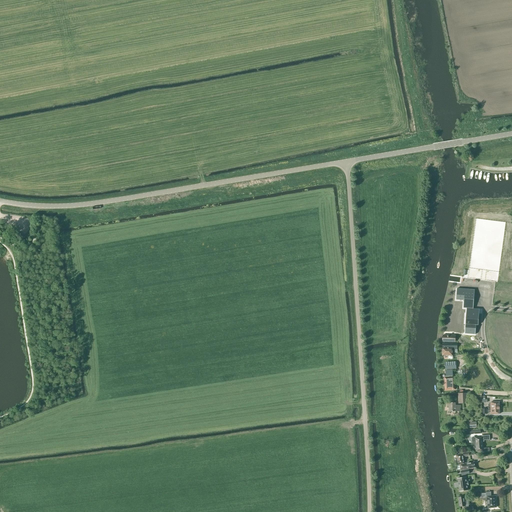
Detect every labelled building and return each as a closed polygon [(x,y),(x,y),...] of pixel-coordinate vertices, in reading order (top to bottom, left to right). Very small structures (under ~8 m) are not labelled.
[(465,309),(464,335),(475,335),(475,325),(477,325),(478,309),(471,309),(472,290),(455,290),(454,301),(462,301),(462,309),(465,309)] [(442,348),(442,355),(452,356),(452,349),(457,349),(457,344),(443,344),(443,348),(442,348)] [(456,370),(455,362),(445,363),(446,369),(451,369),(451,370),(456,370)] [(453,376),(453,372),(446,372),(446,376),(446,377),(444,377),(445,390),(455,390),(454,377),(452,377),(452,376),(453,376)] [(458,404),(468,403),(468,393),(458,393),(458,394),(458,398),(458,404)] [(449,412),(460,411),(460,405),(456,405),(456,403),(449,403),(449,412)] [(484,440),(490,440),(490,435),(482,436),(482,437),(475,438),(471,438),(472,445),(476,445),(483,444),(483,442),(484,442),(484,440)] [(469,456),(469,452),(462,453),(462,454),(456,455),(458,465),(460,465),(461,470),(468,469),(475,468),(474,462),(464,464),(463,457),(469,456)] [(467,481),(466,477),(457,478),(459,492),(468,491),(468,486),(469,486),(468,481),(467,481)] [(488,508),(496,507),(495,496),(491,496),(491,492),(485,492),(486,493),(480,493),(480,497),(487,497),(488,508)] [(469,507),(467,496),(464,497),(464,496),(458,497),(460,507),(465,506),(465,511),(473,511),(473,507),(469,507)]
